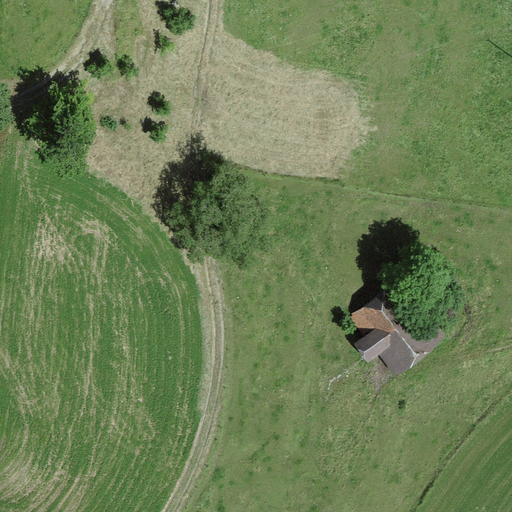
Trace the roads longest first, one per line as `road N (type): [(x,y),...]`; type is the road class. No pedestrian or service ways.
road 1 (track): [(169,511),(214,404),(226,337),(195,157),(210,0)]
road 2 (track): [(0,121),(58,90),(99,41),(115,0)]
